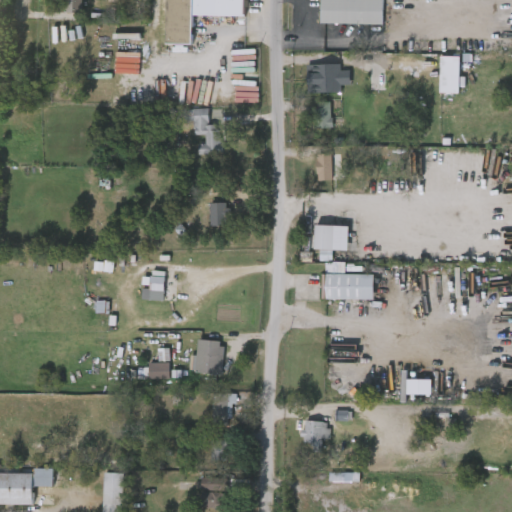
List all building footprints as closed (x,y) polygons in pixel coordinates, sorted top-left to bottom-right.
[(69,22),(69,0),(51,0),(51,22),(69,22)] [(82,0),(82,13),(65,13),(65,0),(82,0)] [(160,0),(244,0),(244,16),(193,15),(193,44),(160,44),(160,0)] [(382,0),(382,25),(319,25),(319,0),(382,0)] [(384,96),(368,96),(368,62),(384,62),(384,96)] [(340,92),(307,92),(307,64),(340,64),(340,92)] [(421,66),(420,87),(398,86),(399,65),(421,66)] [(427,102),(447,102),(448,66),(428,65),(427,102)] [(315,103),(330,103),(330,117),(340,117),(340,128),(315,128),(315,103)] [(193,108),(209,108),(209,124),(221,124),(222,154),(198,155),(198,144),(206,144),(206,134),(194,135),(193,108)] [(305,137),(329,136),(329,126),(318,127),(317,111),(304,111),(305,137)] [(370,123),(393,124),(393,111),(371,111),(370,123)] [(208,163),(208,134),(196,134),(196,118),(182,117),(181,143),(194,144),(194,153),(186,152),(186,163),(208,163)] [(338,180),(314,180),(314,155),(338,155),(338,180)] [(319,189),(319,162),(304,163),(305,189),(319,189)] [(211,226),(210,203),(228,203),(229,226),(211,226)] [(198,235),(216,234),(215,212),(197,212),(198,235)] [(321,234),(303,234),(302,258),(308,259),(307,270),(320,270),(321,234)] [(165,272),(165,301),(151,301),(151,272),(165,272)] [(322,299),(322,274),(375,274),(375,299),(322,299)] [(309,308),(361,309),(361,283),(309,283),(309,308)] [(130,297),(130,308),(151,309),(152,285),(138,285),(138,297),(130,297)] [(221,375),(195,372),(198,344),(224,347),(221,375)] [(209,383),(210,350),(185,349),(184,382),(209,383)] [(157,387),(157,371),(136,372),(136,388),(157,387)] [(419,389),(394,389),(394,404),(419,404),(419,389)] [(213,425),(213,394),(233,394),(233,425),(213,425)] [(221,403),(201,402),(200,432),(220,432),(221,403)] [(382,410),(382,437),(367,437),(367,410),(382,410)] [(324,436),(323,445),(302,443),(303,422),(326,424),(326,436),(324,436)] [(309,448),(316,448),(317,430),(291,429),(290,454),(309,455),(309,448)] [(211,461),(211,441),(227,441),(227,461),(211,461)] [(214,449),(200,450),(200,467),(215,466),(214,449)] [(0,472),(34,473),(34,468),(53,468),(53,486),(35,486),(35,505),(0,504),(0,472)] [(123,511),(104,511),(104,473),(123,473),(123,511)] [(110,482),(92,481),(90,511),(105,511),(106,510),(109,510),(110,482)] [(190,500),(189,511),(207,511),(209,487),(189,487),(189,500),(190,500)] [(206,511),(206,493),(227,493),(227,511),(206,511)]
